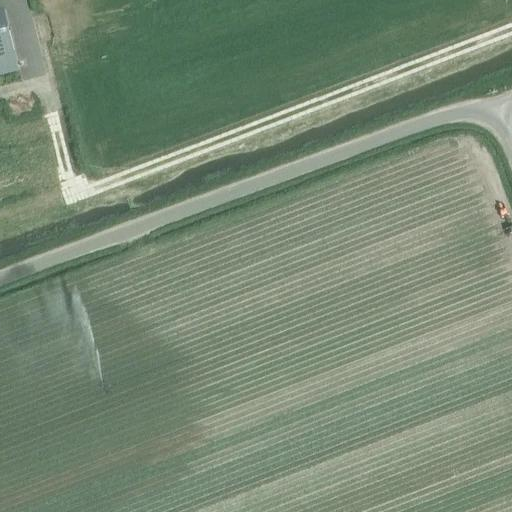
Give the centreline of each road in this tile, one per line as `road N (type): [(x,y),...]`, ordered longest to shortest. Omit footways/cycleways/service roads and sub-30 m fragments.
road 1 (track): [(16,0),(68,180),(80,190),(511,28)]
road 2 (unclassified): [(0,276),(454,112),(495,111)]
